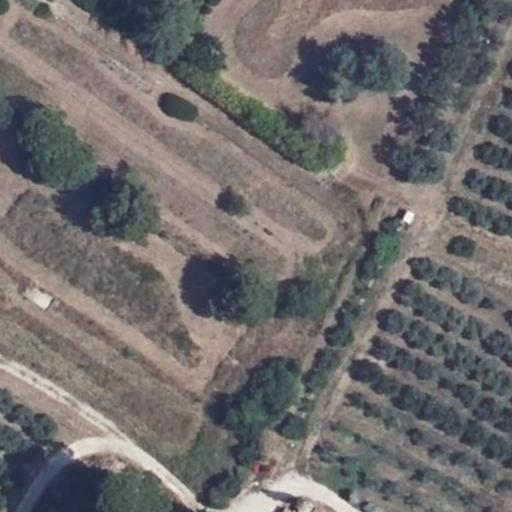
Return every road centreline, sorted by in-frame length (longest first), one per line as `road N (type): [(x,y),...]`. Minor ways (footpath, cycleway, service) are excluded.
road 1 (track): [(296,484),(348,367),(511,57)]
road 2 (track): [(0,356),(99,421),(201,511)]
road 3 (track): [(136,454),(98,446),(64,455),(27,511)]
